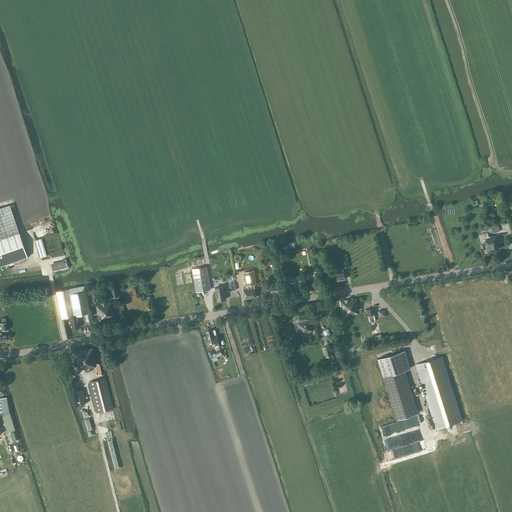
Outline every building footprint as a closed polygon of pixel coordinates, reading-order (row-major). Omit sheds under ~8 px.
[(0,239),(20,233),(10,206),(0,209),(0,239)] [(21,229),(29,227),(27,215),(19,216),(21,229)] [(20,233),(0,239),(0,266),(28,257),(20,233)] [(41,258),(47,256),(42,238),(35,240),(41,258)] [(484,249),(487,249),(488,252),(498,250),(495,238),(485,240),(486,244),(483,245),(484,249)] [(286,245),(278,247),(280,254),(283,253),(282,251),(287,250),(286,245)] [(53,270),(66,266),(64,260),(51,264),(53,270)] [(211,289),(207,266),(192,269),(196,292),(211,289)] [(337,281),(345,279),(344,272),(343,268),(339,269),(340,273),(336,274),(337,281)] [(244,290),(245,299),(257,297),(255,287),(254,287),(254,284),(257,284),(255,272),(244,274),(246,286),(247,286),(248,289),(244,290)] [(308,291),(318,289),(316,280),(306,282),(308,291)] [(69,289),(56,292),(61,319),(69,317),(71,325),(72,325),(73,329),(79,328),(77,316),(85,314),(86,321),(91,320),(84,286),(69,289)] [(216,288),(216,292),(218,301),(225,299),(223,287),(216,288)] [(352,298),(341,301),(344,318),(359,315),(356,299),(353,299),(352,298)] [(99,321),(116,317),(112,301),(108,302),(95,305),(99,321)] [(374,321),(376,321),(373,308),(367,310),(370,327),(375,326),(374,321)] [(310,333),(310,332),(314,330),(311,319),(309,320),(307,314),(298,317),(299,322),(297,323),(301,335),(310,333)] [(215,345),(219,344),(216,336),(213,337),(212,330),(206,331),(210,344),(215,343),(215,345)] [(373,342),(382,341),(381,334),(360,338),(361,344),(373,342)] [(332,355),(329,346),(323,348),(326,357),(332,355)] [(81,351),(75,352),(79,370),(85,369),(86,372),(91,371),(90,368),(96,367),(92,349),(87,350),(86,350),(81,351)] [(462,421),(442,356),(416,364),(437,429),(462,421)] [(99,374),(105,373),(103,363),(97,364),(99,374)] [(113,408),(105,377),(90,382),(97,413),(113,408)] [(0,429),(0,414),(2,414),(7,433),(16,430),(10,412),(7,398),(0,399),(0,434),(1,435),(0,429)]
